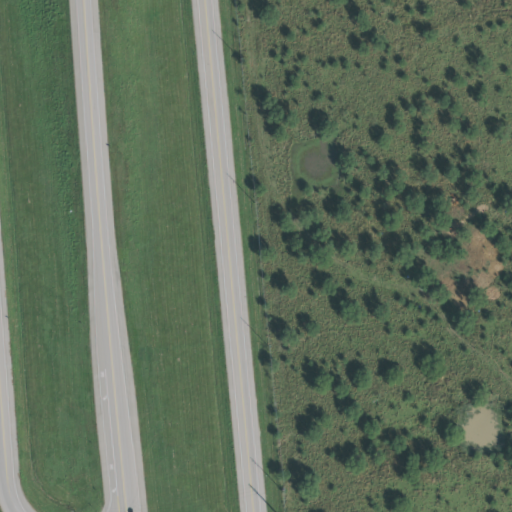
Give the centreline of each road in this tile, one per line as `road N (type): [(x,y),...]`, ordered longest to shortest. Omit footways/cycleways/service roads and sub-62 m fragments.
road 1 (secondary): [(253,511),(205,0)]
road 2 (secondary): [(127,511),(80,0)]
road 3 (secondary): [(16,511),(0,388)]
